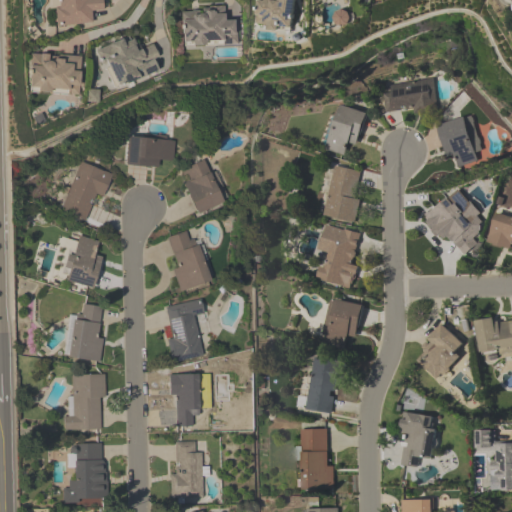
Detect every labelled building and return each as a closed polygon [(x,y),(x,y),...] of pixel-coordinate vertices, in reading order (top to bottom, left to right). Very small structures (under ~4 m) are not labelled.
[(51,0),(53,26),(94,24),(93,12),(103,11),(102,0),(51,0)] [(260,0),(257,27),(294,31),(297,0),(279,0),(280,1),(271,0),(260,0)] [(334,18),(346,29),(356,19),(344,8),(334,18)] [(236,46),(235,20),(224,20),(224,9),(179,10),(180,48),(236,46)] [(164,70),(153,44),(137,50),(132,36),(96,50),(113,91),(164,70)] [(80,95),(81,57),(29,55),(28,94),(80,95)] [(438,111),(432,78),(381,86),(386,113),(411,108),(412,115),(438,111)] [(326,152),(344,157),(347,146),(357,149),(367,114),(338,106),(326,152)] [(438,124),(447,161),(459,157),(461,166),(484,160),(472,116),(438,124)] [(125,166),(160,168),(160,160),(173,161),(175,138),(127,136),(125,166)] [(112,174),(79,161),(60,212),(85,221),(93,198),(102,201),(112,174)] [(205,161),(183,170),(188,183),(183,184),(196,215),(223,204),(205,161)] [(320,216),(352,223),(363,172),(333,166),(331,178),(328,177),(320,216)] [(425,217),(459,258),(483,239),(448,197),(425,217)] [(487,245),(511,250),(511,246),(511,215),(494,212),(487,245)] [(209,282),(193,230),(165,239),(181,291),(209,282)] [(321,282),(349,289),(364,235),(345,230),(341,245),(331,243),(321,282)] [(94,289),(103,254),(95,252),(98,241),(75,234),(62,281),(94,289)] [(166,340),(171,363),(203,357),(197,325),(206,323),(202,300),(166,306),(172,339),(166,340)] [(361,306),(332,300),(323,346),(352,352),(361,306)] [(97,362),(103,307),(82,305),(81,315),(69,314),(64,359),(97,362)] [(511,319),(476,324),(480,356),(511,351),(511,319)] [(427,339),(434,346),(419,362),(438,381),(461,357),(455,351),(463,343),(442,323),(427,339)] [(340,365),(314,361),(305,410),(331,415),(340,365)] [(175,398),(175,429),(199,429),(199,373),(167,373),(167,398),(175,398)] [(63,431),(103,431),(103,374),(72,374),(72,413),(63,413),(63,431)] [(402,412),(397,432),(405,433),(400,464),(416,467),(417,456),(430,459),(436,428),(429,427),(431,416),(402,412)] [(299,429),(326,429),(327,465),(332,466),(333,489),(301,489),(299,429)] [(511,489),(490,489),(489,460),(494,460),(493,450),(475,450),(474,430),(490,430),(490,444),(511,442),(511,489)] [(173,441),(174,474),(168,474),(168,497),(201,497),(200,452),(193,452),(192,441),(173,441)] [(99,444),(99,461),(103,461),(104,496),(77,498),(77,502),(62,502),(62,488),(67,488),(67,481),(73,480),(73,461),(74,454),(71,453),(68,451),(68,448),(72,444),(76,444),(99,444)] [(430,499),(430,511),(400,511),(400,500),(430,499)]
